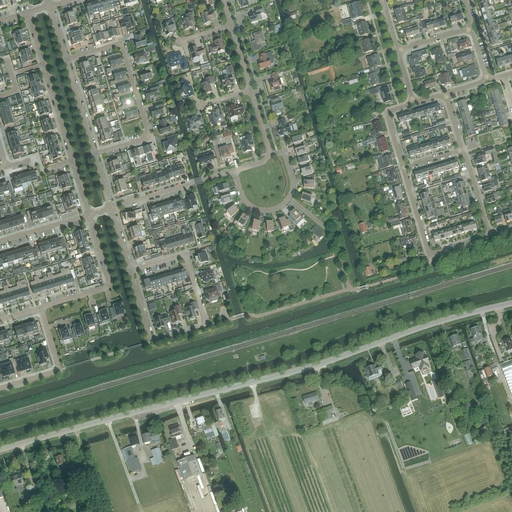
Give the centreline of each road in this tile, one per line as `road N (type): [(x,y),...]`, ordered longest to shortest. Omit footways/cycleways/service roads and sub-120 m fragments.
road 1 (tertiary): [(0,450),(511,302)]
road 2 (residential): [(65,59),(122,48),(147,132),(94,153)]
road 3 (residential): [(129,271),(185,257),(204,324),(152,339)]
road 4 (residential): [(43,64),(88,214)]
road 5 (residential): [(88,214),(106,286),(40,307)]
road 6 (residential): [(269,152),(284,154),(292,179),(281,205),(266,210),(246,202),(233,170)]
